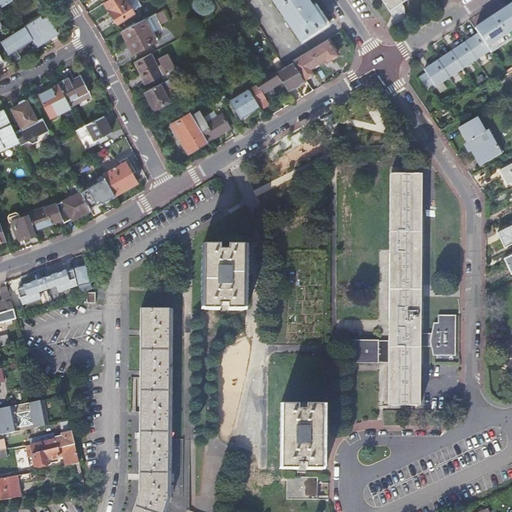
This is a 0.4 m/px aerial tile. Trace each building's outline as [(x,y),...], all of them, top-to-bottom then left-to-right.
[(133,13),(124,0),(106,0),(103,2),(111,15),(110,17),(113,23),(116,23),(133,13)] [(273,0),(300,39),(325,22),(310,0),(273,0)] [(511,39),(511,10),(510,8),(426,64),(434,76),(432,77),(434,80),(436,79),(441,87),(511,39)] [(25,28),(36,46),(57,33),(44,13),(24,26),(25,28)] [(161,28),(154,13),(120,30),(132,52),(155,41),(151,33),(161,28)] [(19,56),(36,46),(25,28),(24,26),(0,40),(0,42),(7,54),(15,49),(19,56)] [(328,38),(292,60),(307,80),(315,75),(311,68),(326,58),(328,60),(338,54),(328,38)] [(158,67),(151,53),(135,61),(146,83),(171,71),(166,62),(158,67)] [(292,60),(283,65),(275,70),(276,72),(279,75),(289,91),(307,80),(292,60)] [(257,85),(249,90),(260,107),(261,108),(269,103),(263,93),(282,80),(279,75),(276,72),(275,70),(264,78),(256,83),(257,85)] [(57,83),(58,83),(69,106),(86,97),(85,92),(88,91),(79,75),(70,80),(68,77),(57,83)] [(179,88),(173,77),(144,92),(154,109),(175,98),(174,96),(171,92),(179,88)] [(50,117),(70,106),(69,106),(58,83),(38,94),(50,117)] [(249,90),(249,89),(247,91),(258,108),(260,107),(249,90)] [(223,103),(215,90),(208,94),(216,107),(223,103)] [(258,108),(247,91),(230,101),(241,118),(258,108)] [(21,128),(14,131),(17,140),(20,144),(28,140),(31,142),(37,139),(37,135),(47,129),(41,117),(36,120),(25,100),(10,108),(21,128)] [(0,148),(17,140),(3,110),(0,111),(0,148)] [(207,140),(208,141),(230,128),(221,114),(205,123),(204,121),(205,120),(199,111),(192,115),(207,140)] [(192,115),(190,113),(172,124),(188,151),(207,140),(192,115)] [(103,114),(86,124),(94,141),(97,139),(99,142),(106,139),(105,136),(112,132),(103,114)] [(471,150),(479,165),(501,153),(488,128),(484,131),(476,117),(458,127),(467,141),(471,139),(476,148),(471,150)] [(265,159),(273,175),(296,163),(288,147),(265,159)] [(114,193),(114,194),(137,182),(125,161),(103,174),(104,177),(114,193)] [(511,163),(499,170),(507,184),(511,181),(511,163)] [(421,175),(419,175),(414,175),(404,174),(393,174),(390,174),(389,254),(388,340),(388,362),(387,405),(401,405),(412,406),(419,405),(420,346),(420,333),(421,240),(421,175)] [(79,191),(89,210),(91,209),(90,206),(97,203),(114,193),(104,177),(79,191)] [(89,210),(79,191),(61,200),(56,203),(61,218),(62,221),(70,217),(71,219),(89,210)] [(61,218),(56,203),(55,202),(27,213),(28,214),(33,229),(61,218)] [(25,237),(35,233),(33,229),(28,214),(19,217),(18,212),(15,211),(8,213),(7,216),(8,221),(12,220),(17,236),(24,234),(25,237)] [(511,244),(511,224),(496,232),(504,247),(511,243),(511,244)] [(243,310),(244,246),(229,245),(229,250),(220,250),(220,245),(205,245),(204,309),(219,310),(219,304),(228,305),(228,310),(243,310)] [(511,254),(503,258),(510,273),(511,272),(511,254)] [(79,292),(91,288),(85,266),(73,269),(79,292)] [(62,284),(66,297),(74,294),(70,282),(62,284)] [(0,322),(15,318),(15,315),(7,291),(0,293),(2,300),(0,300),(0,322)] [(94,301),(94,292),(86,291),(86,302),(94,301)] [(140,308),(138,493),(131,511),(161,511),(167,497),(167,363),(169,309),(140,308)] [(431,346),(432,355),(455,356),(455,315),(438,315),(437,322),(433,323),(431,333),(430,336),(432,337),(431,343),(430,343),(431,346)] [(431,333),(420,333),(420,346),(431,346),(430,343),(431,343),(432,337),(430,336),(431,333)] [(4,345),(12,343),(10,337),(2,339),(4,345)] [(378,363),(378,362),(378,361),(384,361),(384,341),(378,341),(378,340),(347,339),(347,362),(378,363)] [(378,340),(378,341),(384,341),(384,361),(378,361),(378,362),(388,362),(388,340),(378,340)] [(0,407),(0,430),(0,432),(47,423),(42,400),(0,407)] [(321,469),(323,405),(307,405),(307,410),(299,410),(299,405),(289,405),(288,404),(282,405),(281,469),(297,469),(297,465),(306,465),(306,469),(321,469)] [(0,432),(1,434),(48,425),(47,423),(0,432)] [(74,444),(71,431),(53,435),(54,439),(29,445),(31,454),(74,444)] [(78,462),(74,444),(31,454),(34,466),(49,463),(48,460),(63,455),(65,465),(78,462)] [(0,499),(20,496),(17,481),(29,479),(28,472),(0,477),(0,499)] [(316,500),(316,478),(281,479),(282,501),(316,500)]
